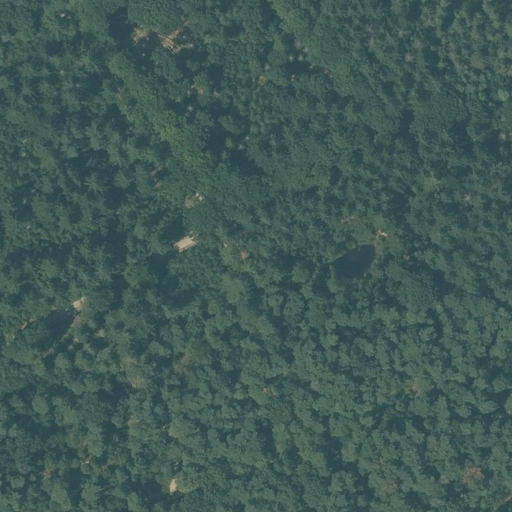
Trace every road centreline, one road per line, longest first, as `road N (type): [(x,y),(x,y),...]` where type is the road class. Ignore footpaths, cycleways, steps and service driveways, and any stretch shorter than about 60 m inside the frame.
road 1 (track): [(134,511),(347,432),(511,414)]
road 2 (track): [(232,218),(396,120),(511,98)]
road 3 (track): [(232,218),(64,0)]
road 4 (track): [(0,347),(232,218)]
road 5 (track): [(247,0),(204,16),(71,14),(0,27)]
road 6 (track): [(396,120),(305,0)]
